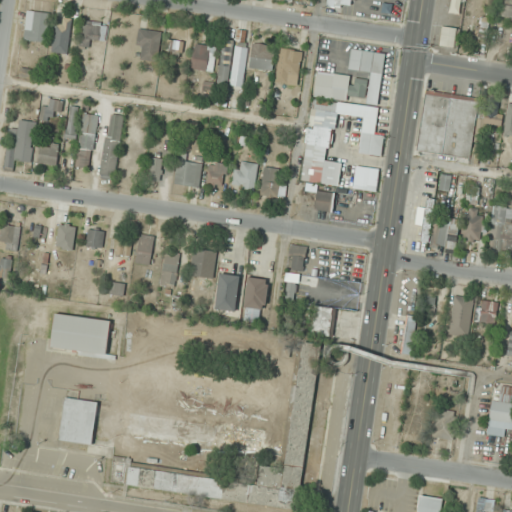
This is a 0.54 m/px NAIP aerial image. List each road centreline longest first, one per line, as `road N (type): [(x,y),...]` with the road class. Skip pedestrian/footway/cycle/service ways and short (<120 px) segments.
road 1 (primary): [(424,0),(349,511)]
road 2 (residential): [(389,245),(0,184)]
road 3 (residential): [(419,40),(161,0)]
road 4 (residential): [(511,479),(358,456)]
road 5 (residential): [(134,511),(0,491)]
road 6 (residential): [(511,277),(387,259)]
